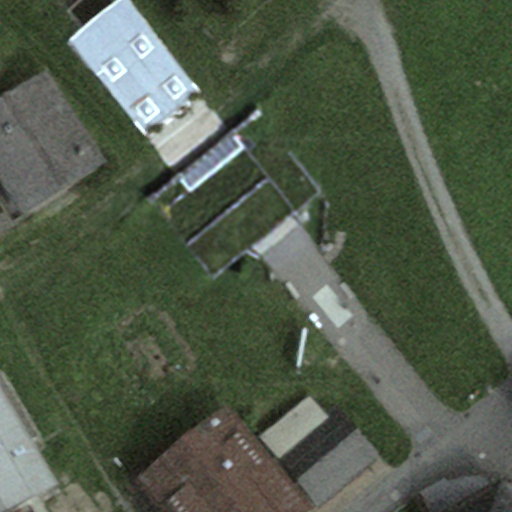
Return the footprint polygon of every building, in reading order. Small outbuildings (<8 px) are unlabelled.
[(151,201),(213,276),(268,232),(320,189),(274,132),(249,153),(124,0),(121,0),(69,43),(180,178),(151,201)] [(89,162),(40,90),(0,114),(0,187),(13,209),(89,162)] [(0,381),(0,508),(35,489),(14,453),(34,441),(0,381)] [(260,443),(312,505),(359,465),(360,454),(332,422),(326,426),(307,403),(260,443)] [(264,476),(223,426),(150,487),(170,511),(302,511),(309,507),(275,466),(264,476)] [(508,511),(498,494),(465,511),(508,511)]
